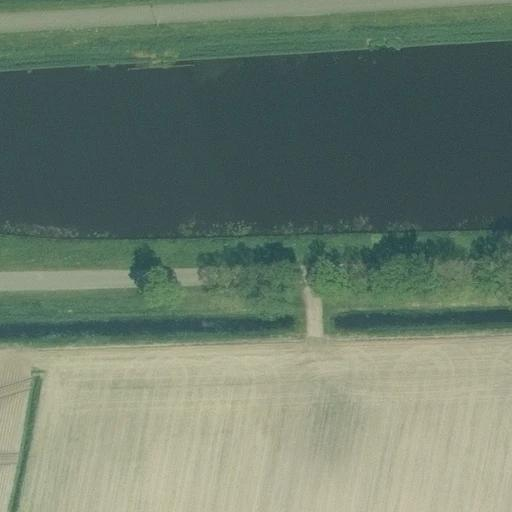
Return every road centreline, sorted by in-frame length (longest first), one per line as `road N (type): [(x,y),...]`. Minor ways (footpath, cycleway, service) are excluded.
road 1 (unclassified): [(0,282),(511,266)]
road 2 (unclassified): [(0,24),(427,0)]
